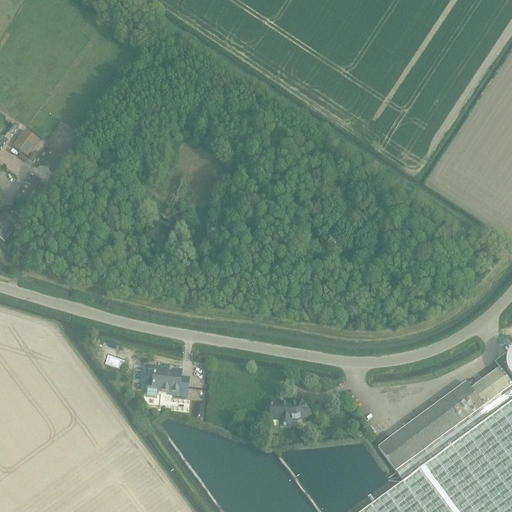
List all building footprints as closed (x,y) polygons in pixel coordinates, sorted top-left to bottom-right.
[(40,142),(24,131),(13,147),(28,158),(40,142)] [(34,179),(30,177),(26,183),(15,199),(28,208),(31,203),(38,207),(50,190),(40,184),(44,178),(37,174),(34,179)] [(0,214),(0,239),(4,242),(16,224),(20,217),(14,213),(10,219),(3,215),(2,216),(0,214)] [(159,367),(149,366),(148,376),(154,377),(153,384),(148,383),(146,398),(155,399),(156,392),(166,393),(167,390),(171,390),(171,396),(187,397),(188,378),(180,378),(181,374),(166,373),(167,370),(159,369),(159,367)] [(378,448),(395,472),(511,387),(511,386),(499,369),(470,390),(466,384),(378,448)] [(511,511),(511,387),(395,472),(403,483),(362,511),(511,511)] [(205,418),(207,393),(197,392),(196,417),(205,418)] [(296,422),(310,415),(302,399),(293,404),(271,403),(271,407),(268,408),(266,409),(266,411),(266,414),(268,416),(270,416),(270,421),(270,427),(279,428),(289,429),(290,422),(296,422)] [(401,420),(403,424),(411,419),(408,415),(401,420)]
